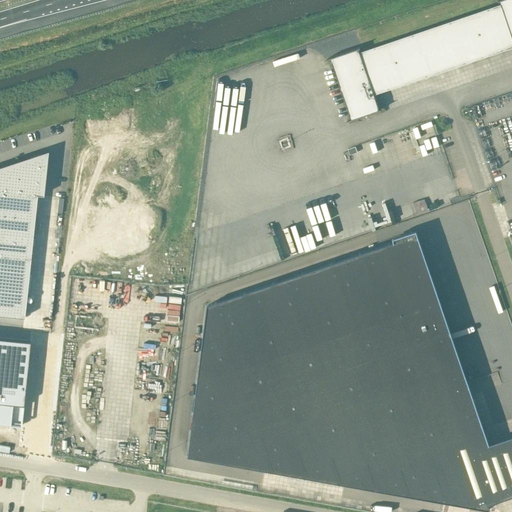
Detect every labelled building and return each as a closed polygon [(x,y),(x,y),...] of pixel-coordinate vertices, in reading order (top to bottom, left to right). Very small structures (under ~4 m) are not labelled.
[(360,48),(360,47),(330,57),(351,119),(381,109),(379,109),(374,94),(511,47),(511,0),(498,0),(498,1),(500,0),(502,7),(361,55),(358,48),(360,48)] [(43,195),(48,150),(25,158),(25,162),(24,162),(24,160),(17,159),(17,161),(16,161),(0,166),(0,315),(24,318),(37,195),(43,195)] [(490,509),(488,503),(511,495),(511,435),(479,447),(463,398),(465,397),(461,385),(458,385),(408,237),(215,303),(188,455),(490,509)] [(130,324),(147,325),(147,315),(130,315),(130,324)] [(30,341),(0,337),(0,424),(21,427),(30,341)] [(129,376),(130,365),(82,360),(81,371),(129,376)] [(136,366),(135,375),(147,377),(148,368),(136,366)] [(101,407),(100,417),(130,419),(131,408),(101,407)]
